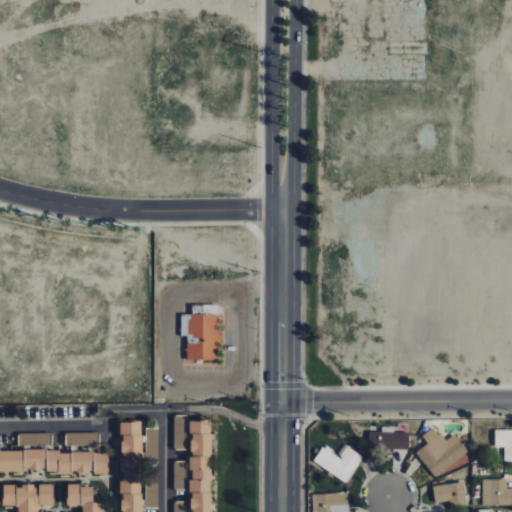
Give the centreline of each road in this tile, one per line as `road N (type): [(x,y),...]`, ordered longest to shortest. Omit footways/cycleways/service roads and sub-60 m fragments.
road 1 (secondary): [(281,210),(280,511)]
road 2 (secondary): [(0,190),(97,209),(281,210)]
road 3 (residential): [(280,402),(511,398)]
road 4 (secondary): [(271,0),(271,178),(281,210)]
road 5 (secondary): [(281,210),(295,0)]
